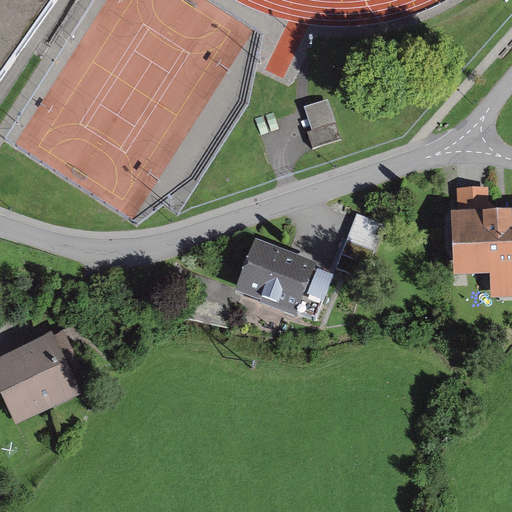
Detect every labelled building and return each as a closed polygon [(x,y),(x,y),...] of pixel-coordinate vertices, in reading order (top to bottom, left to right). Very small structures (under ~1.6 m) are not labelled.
[(0,0),(0,80),(56,0),(0,0)] [(307,109),(317,145),(340,138),(330,102),(307,109)] [(494,296),(511,295),(511,218),(486,219),(486,196),(462,197),(463,221),(456,221),(458,275),(493,273),(494,296)] [(370,278),(385,222),(357,214),(341,270),(370,278)] [(257,253),(243,293),(314,317),(327,277),(257,253)] [(0,370),(0,385),(17,422),(75,394),(70,383),(79,379),(61,342),(0,370)]
